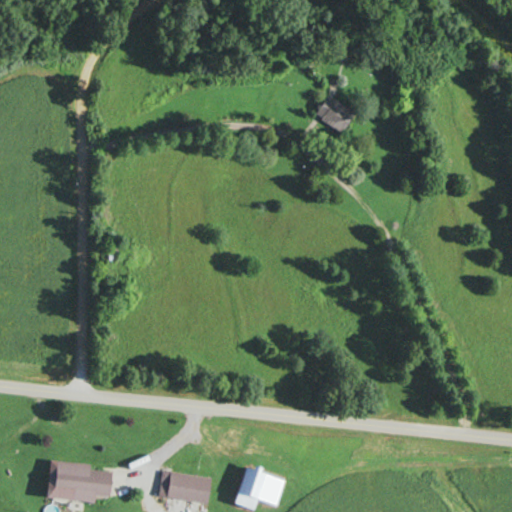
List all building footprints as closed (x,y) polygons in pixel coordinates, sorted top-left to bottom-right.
[(308,115),(335,132),(347,113),(321,96),(308,115)] [(115,261),(114,246),(102,246),(102,261),(115,261)] [(46,492),(65,493),(64,501),(88,502),(89,496),(103,497),(105,467),(47,464),(46,492)] [(280,480),(239,467),(228,504),(247,510),(250,500),(272,507),(280,480)] [(160,498),(204,505),(208,479),(164,471),(160,498)]
